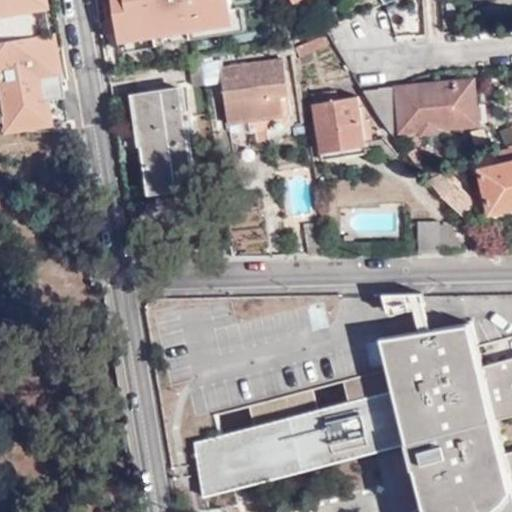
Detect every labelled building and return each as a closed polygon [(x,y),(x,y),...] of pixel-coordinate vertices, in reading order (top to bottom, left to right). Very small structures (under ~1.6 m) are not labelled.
[(249,14),(241,0),(120,0),(125,27),(130,31),(140,29),(142,38),(169,34),(166,17),(182,15),(198,12),(199,22),(214,20),(249,14)] [(199,22),(198,12),(182,15),(185,31),(215,26),(214,20),(199,22)] [(66,63),(59,20),(49,23),(55,65),(66,63)] [(320,38),(294,49),(296,58),(324,46),(320,38)] [(293,53),(288,44),(277,48),(282,58),(293,53)] [(48,96),(38,46),(14,51),(16,62),(0,65),(0,72),(2,84),(0,84),(0,105),(9,116),(26,101),(48,96)] [(206,84),(202,61),(191,63),(195,86),(206,84)] [(283,61),(221,69),(229,120),(280,113),(278,96),(288,95),(283,61)] [(396,87),(362,90),(390,133),(414,129),(423,131),(430,131),(439,130),(442,127),(479,123),(475,79),(396,87)] [(181,88),(138,95),(152,180),(195,174),(181,88)] [(312,97),(321,152),(366,145),(365,139),(359,105),(358,98),(338,101),(337,92),(312,97)] [(359,105),(365,139),(373,137),(370,119),(365,120),(363,105),(359,105)] [(511,207),(511,147),(506,149),(507,150),(497,153),(500,164),(477,170),(487,214),(511,207)] [(454,189),(444,200),(458,215),(470,204),(454,189)] [(418,252),(436,252),(437,247),(437,225),(437,222),(417,222),(418,252)] [(327,256),(323,225),(304,226),(309,256),(327,256)] [(437,225),(437,247),(457,247),(448,226),(437,225)] [(422,292),(384,294),(390,316),(424,307),(422,292)] [(479,347),(511,338),(511,294),(464,296),(471,323),(380,338),(388,370),(345,382),(349,402),(319,411),(313,391),(249,407),(254,428),(198,444),(207,498),(407,444),(417,479),(453,470),(465,511),(511,511),(511,452),(506,454),(498,419),(511,415),(511,358),(484,366),(479,347)] [(465,511),(453,470),(417,479),(426,511),(465,511)]
